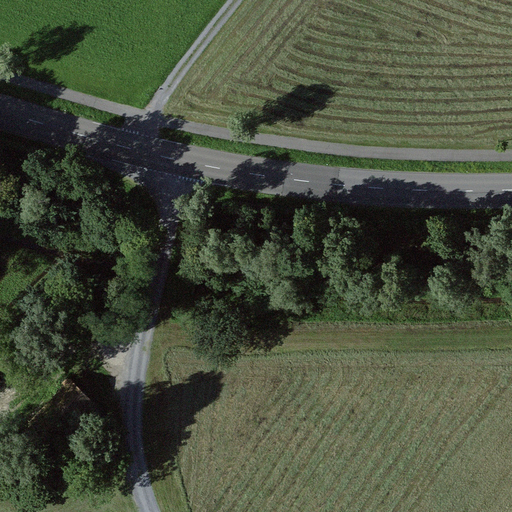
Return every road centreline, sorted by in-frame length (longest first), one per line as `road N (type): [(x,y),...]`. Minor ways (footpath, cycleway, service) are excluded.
road 1 (secondary): [(511,190),(275,176),(176,159),(0,110)]
road 2 (track): [(148,511),(135,467),(133,397),(176,159)]
road 3 (track): [(135,148),(146,118),(239,0)]
